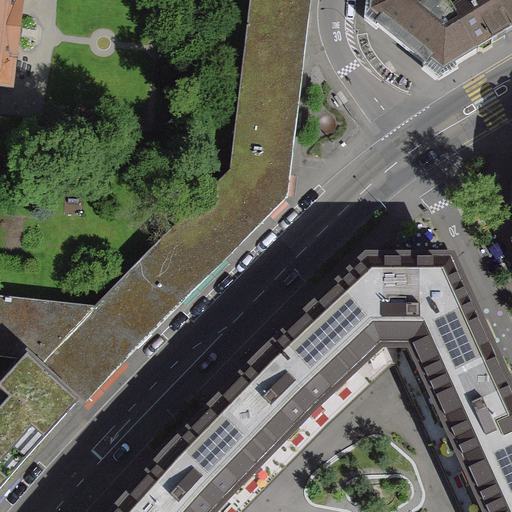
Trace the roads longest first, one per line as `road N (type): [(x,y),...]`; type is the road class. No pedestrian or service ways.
road 1 (secondary): [(47,511),(106,442),(419,144)]
road 2 (residential): [(419,144),(511,345)]
road 3 (residential): [(419,144),(354,71),(339,0)]
